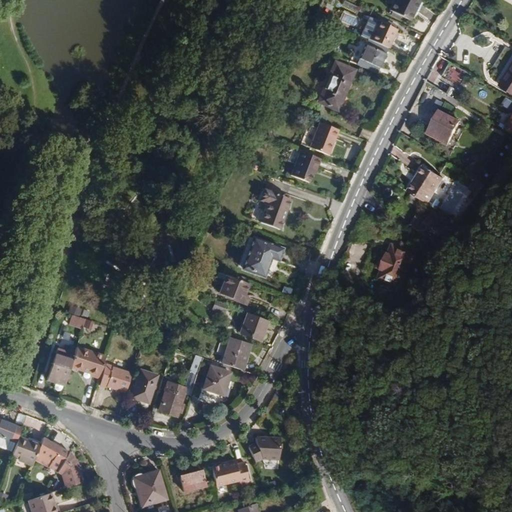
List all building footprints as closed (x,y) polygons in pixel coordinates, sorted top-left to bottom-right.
[(409,22),(414,11),(417,13),(422,4),(414,0),(392,0),(387,11),(409,22)] [(387,49),(395,30),(376,21),(368,41),(387,49)] [(376,74),(387,49),(368,41),(366,40),(355,65),(376,74)] [(336,110),(352,72),(334,63),(317,102),(336,110)] [(455,82),(461,70),(450,65),(444,77),(455,82)] [(511,94),(511,66),(499,87),(511,94)] [(500,85),(506,76),(502,74),(496,83),(500,85)] [(446,145),(459,122),(441,111),(427,134),(446,145)] [(327,156),(338,130),(318,122),(315,128),(307,125),(299,144),(327,156)] [(496,152),(505,139),(501,137),(492,149),(496,152)] [(490,176),(511,145),(511,144),(505,139),(496,152),(492,149),(486,156),(490,159),(482,170),(490,176)] [(317,167),(320,159),(298,151),(289,175),(308,183),(311,173),(313,166),(317,167)] [(408,154),(403,162),(413,168),(417,160),(408,154)] [(417,172),(403,166),(400,173),(414,180),(417,172)] [(428,205),(443,179),(423,166),(407,192),(412,195),(420,200),(428,205)] [(484,184),(490,176),(482,170),(476,179),(484,184)] [(471,203),(483,186),(476,181),(469,190),(472,192),(469,196),(471,198),(469,202),(471,203)] [(279,230),(290,199),(263,190),(260,201),(266,203),(259,223),(279,230)] [(416,207),(420,200),(412,195),(408,201),(416,207)] [(446,240),(457,223),(446,216),(444,219),(433,212),(426,222),(417,217),(411,225),(428,236),(433,229),(440,233),(439,236),(446,240)] [(276,262),(281,249),(251,238),(240,268),(262,277),(269,258),(276,262)] [(401,287),(416,248),(402,242),(400,249),(392,246),(389,254),(382,272),(379,278),(401,287)] [(382,272),(389,254),(382,251),(375,269),(382,272)] [(242,297),(247,284),(216,272),(214,277),(221,279),(215,293),(233,300),(234,299),(244,303),(246,298),(242,297)] [(222,314),(225,305),(212,301),(209,309),(222,314)] [(68,313),(79,316),(82,309),(70,305),(68,313)] [(259,343),(267,322),(245,313),(237,334),(259,343)] [(92,331),(94,322),(71,315),(68,324),(92,331)] [(240,371),(249,344),(228,337),(219,364),(240,371)] [(98,378),(105,355),(76,346),(70,367),(84,371),(90,374),(90,375),(98,378)] [(70,367),(72,359),(67,358),(69,351),(58,347),(56,354),(54,354),(46,380),(54,383),(62,386),(63,386),(70,367)] [(196,375),(201,358),(192,355),(187,372),(196,375)] [(131,373),(106,365),(99,385),(125,393),(131,373)] [(222,395),(229,372),(209,366),(201,389),(222,395)] [(147,403),(156,375),(139,369),(129,397),(147,403)] [(175,416),(185,388),(166,382),(157,409),(175,416)] [(58,392),(61,389),(62,386),(54,383),(54,386),(54,391),(58,392)] [(33,429),(37,420),(26,415),(22,425),(33,429)] [(0,447),(5,449),(14,425),(0,419),(0,447)] [(31,466),(39,445),(17,437),(10,455),(18,458),(17,461),(31,466)] [(75,461),(68,452),(42,437),(34,458),(60,475),(64,488),(82,482),(75,461)] [(279,460),(280,439),(255,437),(255,443),(247,447),(254,463),(261,460),(279,460)] [(249,481),(244,462),(236,464),(234,459),(225,460),(225,464),(219,465),(210,467),(215,487),(239,481),(239,484),(249,481)] [(166,499),(157,471),(132,478),(140,506),(166,499)] [(205,486),(201,471),(179,477),(183,492),(205,486)] [(54,511),(49,492),(32,498),(26,500),(29,511),(54,511)] [(32,498),(21,493),(17,503),(26,500),(32,498)]
